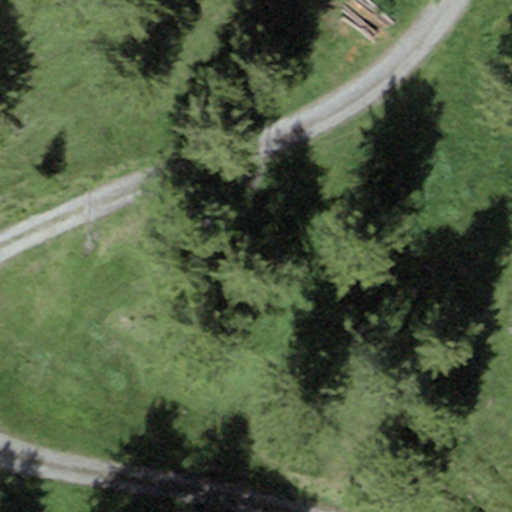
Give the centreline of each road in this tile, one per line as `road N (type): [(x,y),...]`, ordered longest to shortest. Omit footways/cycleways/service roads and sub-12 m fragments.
road 1 (track): [(435,0),(367,71),(0,249)]
road 2 (track): [(0,447),(285,511)]
